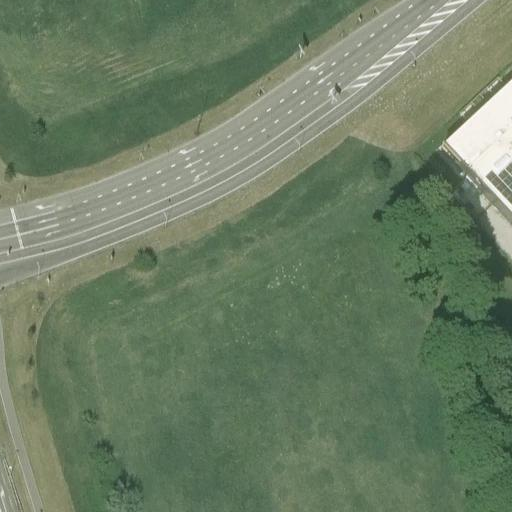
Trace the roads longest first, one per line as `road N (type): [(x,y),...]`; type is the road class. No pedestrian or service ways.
road 1 (unclassified): [(0,272),(39,265),(205,198),(338,112),(386,54)]
road 2 (unclassified): [(386,54),(312,85),(207,157),(0,231)]
